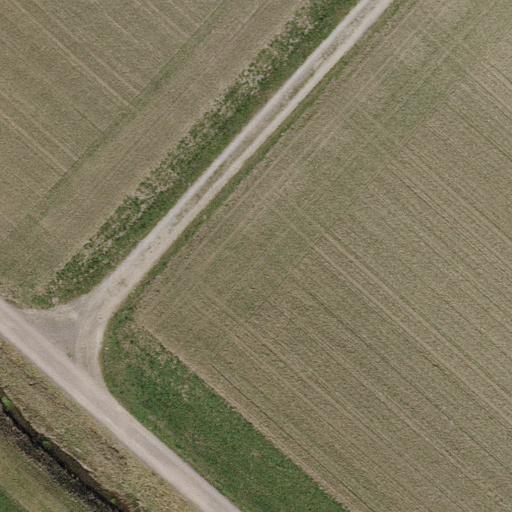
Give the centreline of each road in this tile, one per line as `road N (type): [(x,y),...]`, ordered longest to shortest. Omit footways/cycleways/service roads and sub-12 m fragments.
road 1 (track): [(54,360),(384,0)]
road 2 (track): [(229,511),(0,310)]
